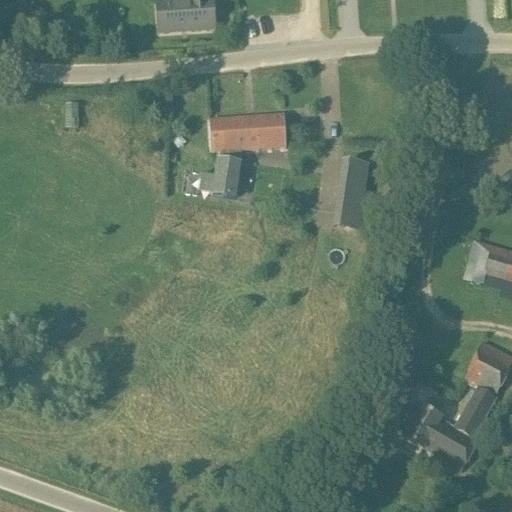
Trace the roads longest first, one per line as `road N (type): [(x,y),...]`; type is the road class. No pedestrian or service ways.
road 1 (unclassified): [(511,42),(428,41),(99,70),(0,66)]
road 2 (unknown): [(453,41),(449,119),(419,301)]
road 3 (unknown): [(419,301),(342,511)]
